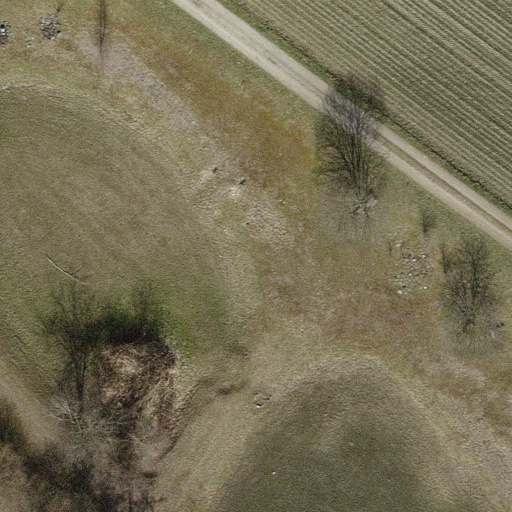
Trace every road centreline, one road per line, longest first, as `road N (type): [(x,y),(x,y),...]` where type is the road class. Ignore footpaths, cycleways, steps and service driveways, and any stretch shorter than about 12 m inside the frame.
road 1 (track): [(194,0),(511,235)]
road 2 (track): [(109,511),(0,410)]
